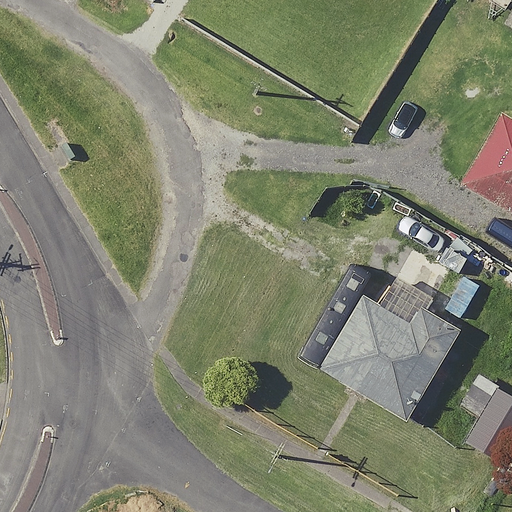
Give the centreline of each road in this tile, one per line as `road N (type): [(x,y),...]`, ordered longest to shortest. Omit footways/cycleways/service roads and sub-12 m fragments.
road 1 (residential): [(61,392),(259,511)]
road 2 (residential): [(61,392),(55,318),(31,239),(0,187)]
road 3 (residential): [(20,511),(61,392)]
